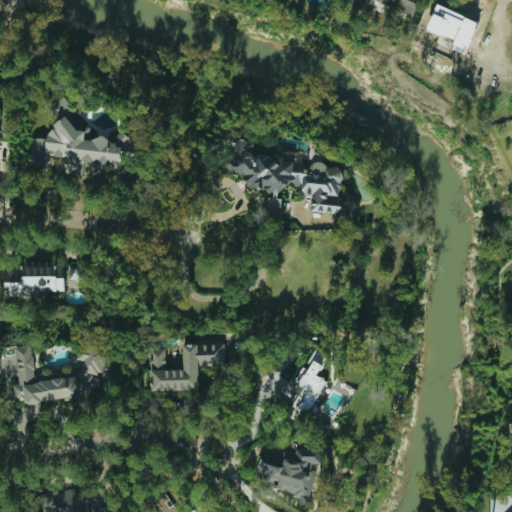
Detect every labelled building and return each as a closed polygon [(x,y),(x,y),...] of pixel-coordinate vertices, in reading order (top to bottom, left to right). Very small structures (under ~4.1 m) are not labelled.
[(478,22),(437,4),(426,29),(468,47),(478,22)] [(121,166),(123,145),(116,144),(116,139),(87,137),(88,127),(71,125),(71,119),(53,117),(51,139),(32,137),(30,168),(49,170),(50,155),(74,158),(73,172),(84,173),(84,162),(121,166)] [(341,167),(328,166),(317,159),(314,163),(279,162),(269,155),(253,154),(254,140),(237,139),(234,149),(226,160),(225,168),(229,169),(255,187),(269,192),(274,192),(268,200),(268,206),(281,206),(281,198),(278,196),(289,181),(310,196),(310,211),(345,213),(345,201),(340,197),(341,167)] [(7,296),(47,295),(47,291),(62,291),(61,260),(22,261),(22,281),(7,282),(7,296)] [(0,375),(17,373),(18,383),(13,383),(14,400),(26,399),(26,402),(77,398),(76,391),(100,389),(98,374),(105,374),(103,342),(77,344),(78,359),(79,376),(61,377),(61,371),(34,373),(32,345),(0,346),(0,375)] [(199,389),(198,365),(225,365),(224,342),(182,343),(183,369),(166,369),(165,349),(150,349),(151,390),(199,389)] [(326,380),(318,375),(326,360),(316,355),(309,370),(302,367),(294,383),(303,387),(288,417),(303,425),(326,380)] [(322,450),(295,446),(294,452),(285,450),(283,464),(259,460),(255,485),(312,494),(315,471),(310,470),(311,462),(320,463),(322,450)] [(89,511),(105,511),(104,486),(59,489),(60,508),(52,508),(51,492),(41,493),(41,511),(52,511),(59,511),(89,511)] [(171,511),(176,509),(164,492),(145,505),(149,511),(171,511)] [(212,511),(207,503),(191,511),(212,511)]
